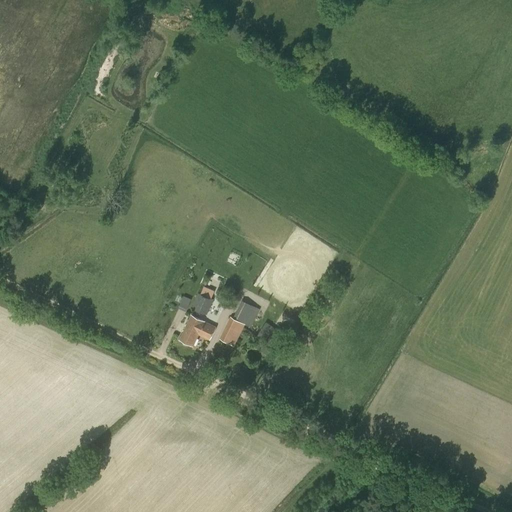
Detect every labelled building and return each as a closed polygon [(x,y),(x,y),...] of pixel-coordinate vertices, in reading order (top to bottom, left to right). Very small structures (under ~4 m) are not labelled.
[(191,308),(206,314),(213,299),(197,293),(191,308)] [(186,309),(190,299),(183,295),(178,306),(186,309)] [(219,338),(234,346),(250,313),(252,314),(256,305),(243,299),(233,318),(230,316),(219,338)] [(179,339),(193,346),(199,335),(209,340),(215,327),(191,315),(179,339)] [(272,344),(275,345),(279,339),(282,333),(272,327),(271,330),(265,326),(258,337),(271,345),(272,344)] [(270,349),(255,339),(250,347),(265,357),(270,349)]
